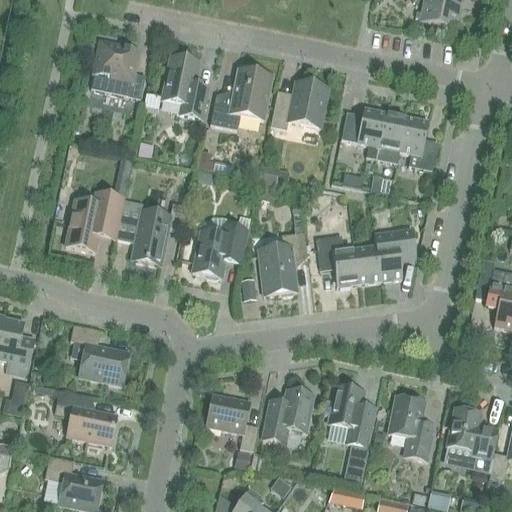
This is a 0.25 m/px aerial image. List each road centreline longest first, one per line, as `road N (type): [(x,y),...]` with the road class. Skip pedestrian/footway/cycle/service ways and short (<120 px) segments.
road 1 (residential): [(489,86),(145,18)]
road 2 (residential): [(187,352),(429,320)]
road 3 (residential): [(429,320),(489,86)]
road 4 (residential): [(0,275),(171,323),(187,352)]
road 5 (residential): [(153,511),(187,352)]
